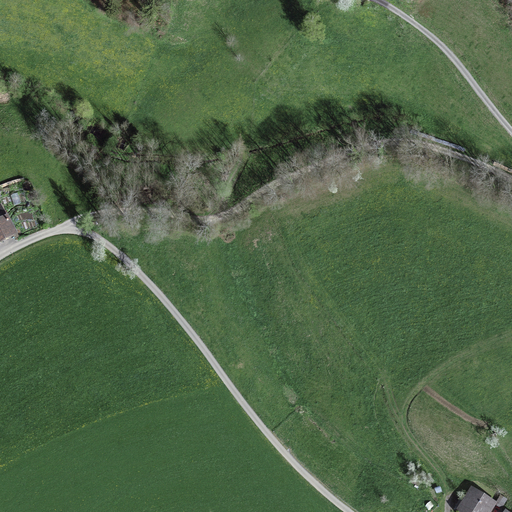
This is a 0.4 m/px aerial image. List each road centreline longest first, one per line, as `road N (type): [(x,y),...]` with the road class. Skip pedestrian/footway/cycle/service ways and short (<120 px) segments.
road 1 (unclassified): [(0,256),(61,229),(104,242),(166,303),(266,433),(349,511)]
road 2 (track): [(511,331),(447,362),(405,405),(409,434),(444,481),(448,511)]
